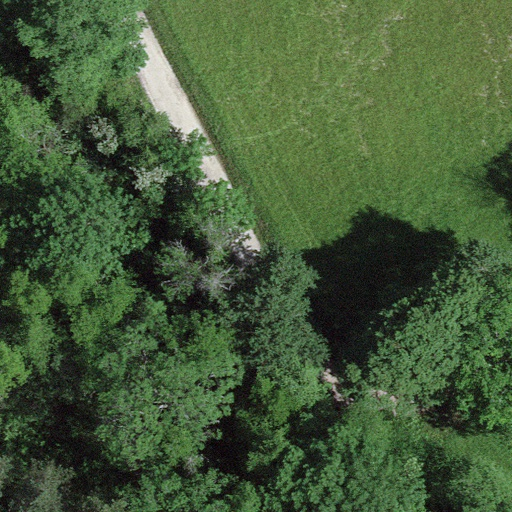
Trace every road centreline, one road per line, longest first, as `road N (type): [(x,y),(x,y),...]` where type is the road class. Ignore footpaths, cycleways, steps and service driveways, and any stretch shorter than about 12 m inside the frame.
road 1 (track): [(511,324),(430,389),(390,404),(346,394),(313,367),(117,0)]
road 2 (track): [(302,511),(346,394)]
